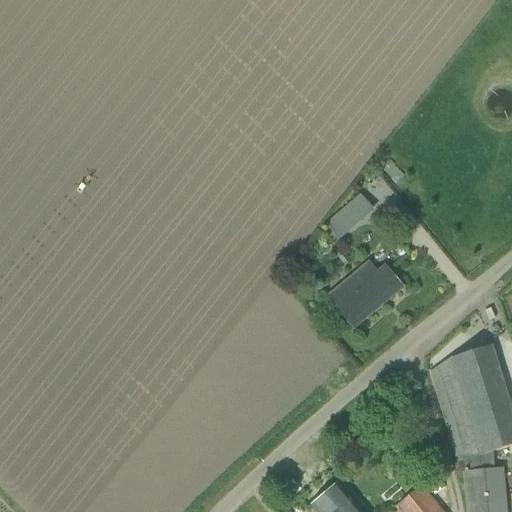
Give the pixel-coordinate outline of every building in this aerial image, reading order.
[(339,239),(371,211),(360,198),(328,226),(339,239)] [(389,300),(402,289),(384,268),(376,275),(368,265),(328,298),(354,329),(382,306),(381,304),(387,298),(389,300)] [(511,415),(492,348),(493,348),(493,346),(491,347),(452,359),(431,373),(459,463),(463,462),(467,511),(505,511),(502,470),(494,470),(492,453),(511,446),(511,415)] [(359,511),(336,485),(311,506),(315,511),(359,511)] [(440,511),(420,487),(397,507),(401,511),(440,511)]
